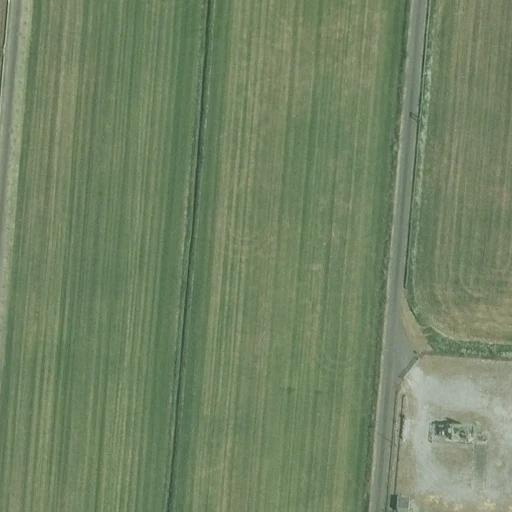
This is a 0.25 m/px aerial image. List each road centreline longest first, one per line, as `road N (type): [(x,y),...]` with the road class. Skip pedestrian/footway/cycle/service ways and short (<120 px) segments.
road 1 (track): [(422,0),(378,511)]
road 2 (track): [(21,0),(0,265)]
